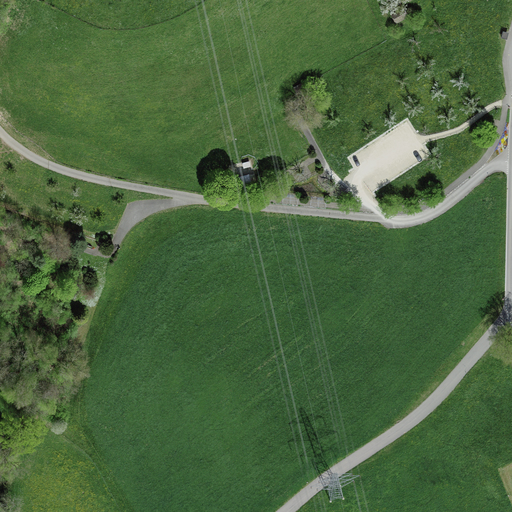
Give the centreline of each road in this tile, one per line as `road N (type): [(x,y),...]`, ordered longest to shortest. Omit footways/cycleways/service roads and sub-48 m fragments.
road 1 (residential): [(511,160),(426,214),(379,218),(134,187),(52,167),(0,131)]
road 2 (unclassified): [(287,511),(411,420),(511,312)]
